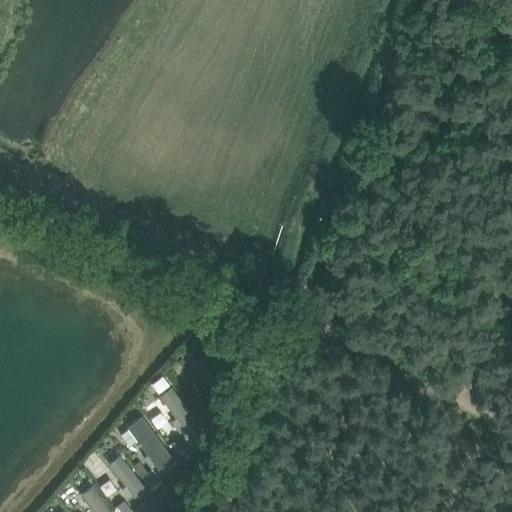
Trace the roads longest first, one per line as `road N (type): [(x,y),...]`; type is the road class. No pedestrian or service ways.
road 1 (track): [(299,300),(415,0)]
road 2 (track): [(511,428),(299,300)]
road 3 (track): [(299,300),(223,511)]
